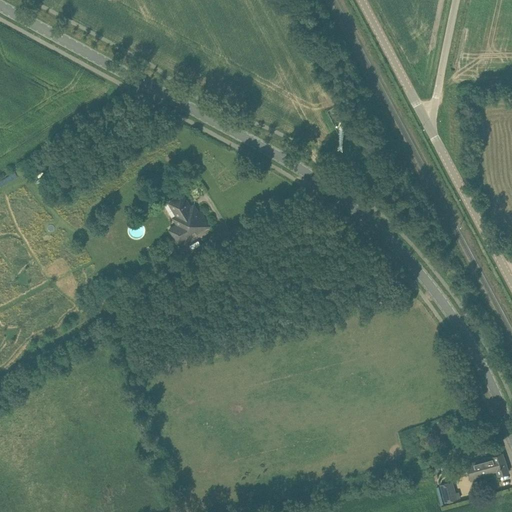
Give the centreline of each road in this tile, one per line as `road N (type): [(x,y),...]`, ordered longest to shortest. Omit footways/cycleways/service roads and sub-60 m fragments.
road 1 (tertiary): [(511,432),(465,325),(416,259),(355,201),(306,166),(0,3)]
road 2 (unclassified): [(511,282),(428,123)]
road 3 (unclassified): [(428,123),(362,0)]
road 4 (unclassified): [(428,123),(457,0)]
